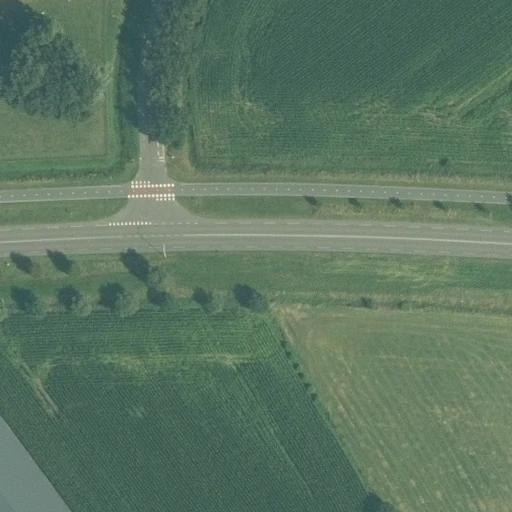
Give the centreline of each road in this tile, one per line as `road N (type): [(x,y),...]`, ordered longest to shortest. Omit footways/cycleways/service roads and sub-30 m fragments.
road 1 (primary): [(155,241),(344,238),(511,248)]
road 2 (unclassified): [(155,241),(143,53),(165,0)]
road 3 (primary): [(0,245),(155,241)]
